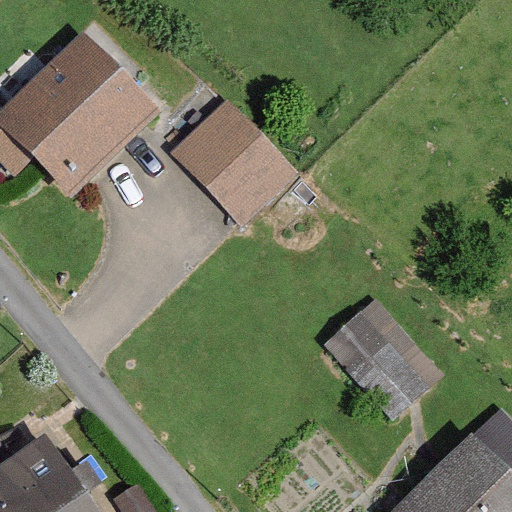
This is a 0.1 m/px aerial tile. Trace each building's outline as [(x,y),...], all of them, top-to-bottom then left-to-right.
[(0,133),(72,206),(161,119),(80,37),(0,115),(0,133)] [(243,235),(304,178),(233,103),(172,159),(243,235)] [(333,348),(398,428),(451,385),(386,305),(333,348)] [(0,511),(100,511),(47,435),(0,468),(0,511)] [(511,511),(511,483),(479,444),(399,511),(511,511)]
